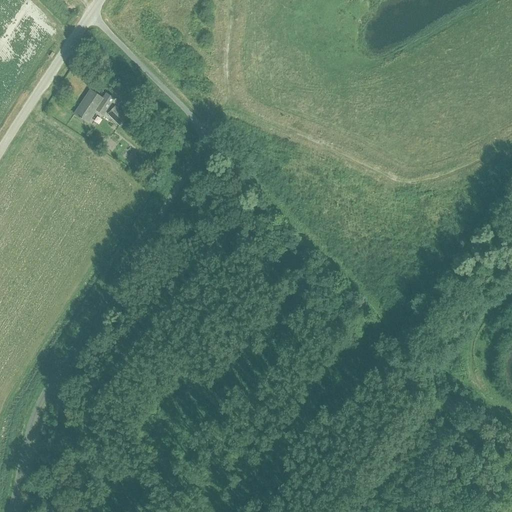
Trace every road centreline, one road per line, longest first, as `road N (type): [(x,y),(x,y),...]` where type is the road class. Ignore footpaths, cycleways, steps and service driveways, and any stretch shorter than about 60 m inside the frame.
road 1 (unclassified): [(11,511),(41,397),(196,160),(202,139),(195,119),(90,17)]
road 2 (unclassified): [(0,151),(90,17)]
